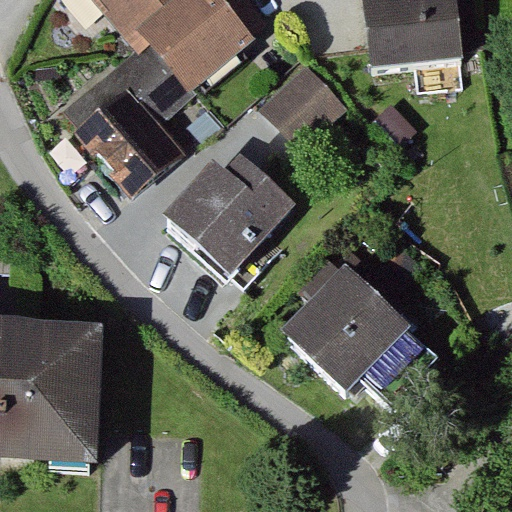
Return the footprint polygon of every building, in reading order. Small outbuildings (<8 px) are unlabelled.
[(69,0),(124,61),(172,116),(245,52),(198,0),(69,0)] [(467,72),(460,0),(365,0),(372,80),(467,72)] [(172,116),(124,61),(50,126),(124,210),(198,145),(172,116)] [(232,291),(299,220),(241,164),(173,235),(232,291)] [(400,415),(445,372),(347,268),(278,333),(343,402),(367,380),(400,415)] [(0,477),(107,481),(112,338),(0,333),(0,477)]
